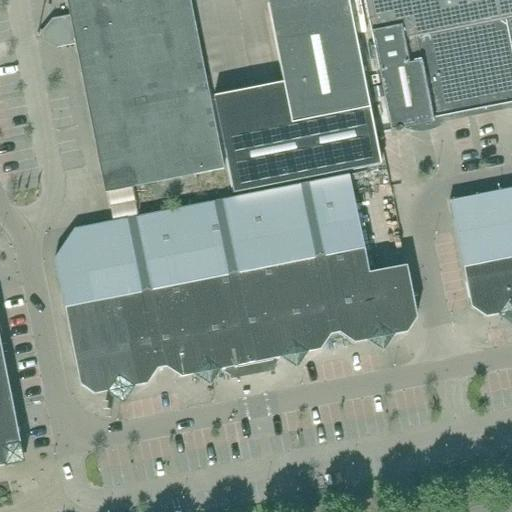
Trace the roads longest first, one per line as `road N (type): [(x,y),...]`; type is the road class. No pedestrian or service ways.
road 1 (unclassified): [(71,429),(99,436),(448,370)]
road 2 (unclassified): [(448,370),(415,194),(511,175)]
road 3 (unclassified): [(71,429),(30,258),(0,211)]
